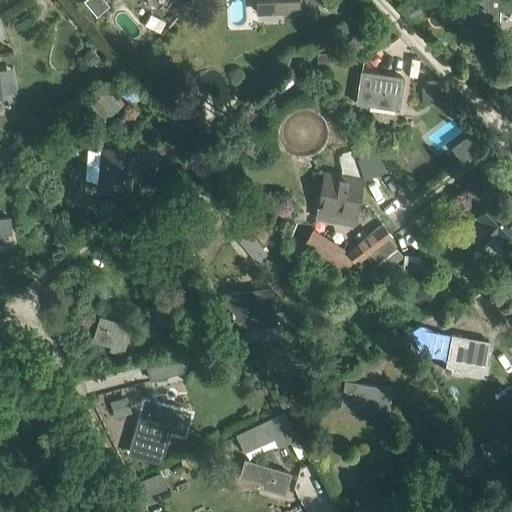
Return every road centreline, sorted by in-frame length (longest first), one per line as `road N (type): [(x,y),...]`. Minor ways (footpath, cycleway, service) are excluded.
road 1 (unclassified): [(0,325),(26,332),(54,354),(128,511)]
road 2 (residential): [(509,132),(378,0)]
road 3 (unclassified): [(374,511),(511,446)]
